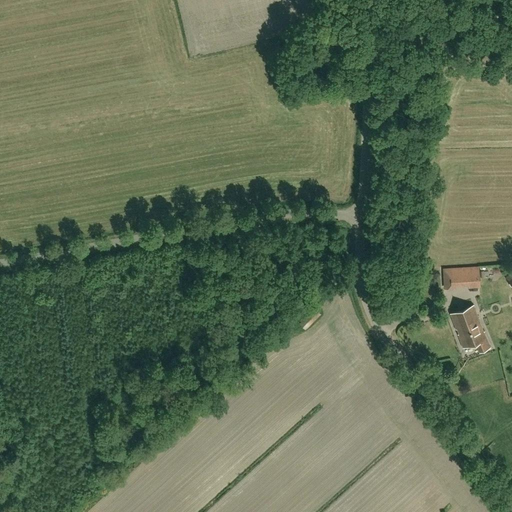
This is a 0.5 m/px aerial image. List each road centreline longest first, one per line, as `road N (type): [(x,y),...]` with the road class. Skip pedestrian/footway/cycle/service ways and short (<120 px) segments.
road 1 (unclassified): [(0,263),(268,214),(359,216)]
road 2 (unclassified): [(511,509),(377,331),(358,284),(359,216)]
road 3 (unclassified): [(359,216),(373,0)]
